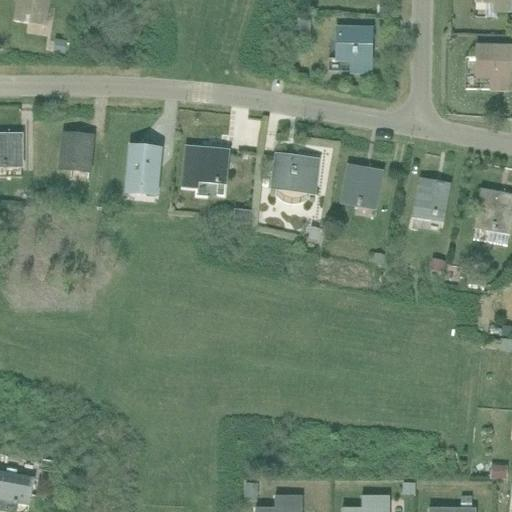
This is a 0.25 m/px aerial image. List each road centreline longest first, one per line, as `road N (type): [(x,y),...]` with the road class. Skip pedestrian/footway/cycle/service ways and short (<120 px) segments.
road 1 (residential): [(416,125),(0,90)]
road 2 (residential): [(416,125),(418,0)]
